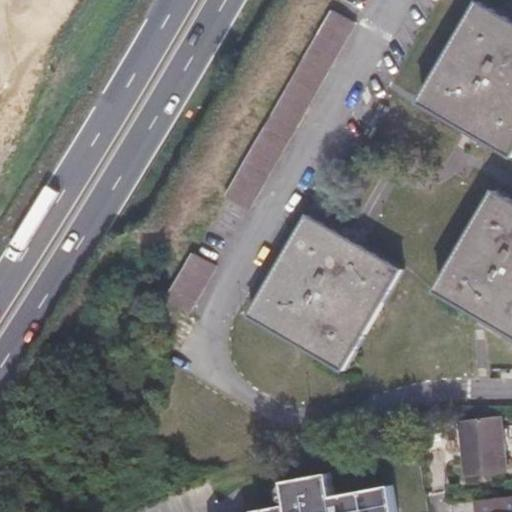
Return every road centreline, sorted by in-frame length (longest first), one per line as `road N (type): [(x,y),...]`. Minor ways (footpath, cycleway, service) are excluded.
road 1 (primary): [(0,372),(223,0)]
road 2 (primary): [(177,0),(0,292)]
